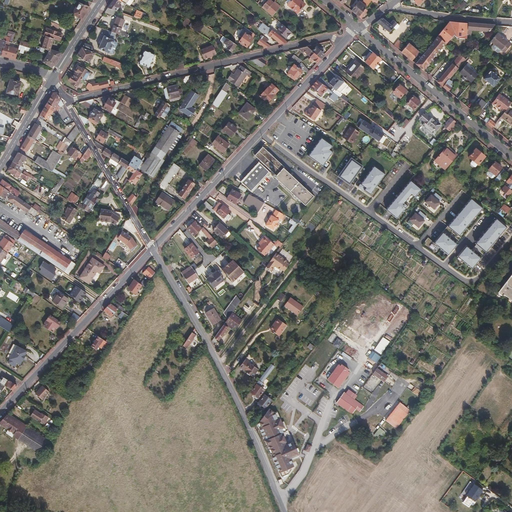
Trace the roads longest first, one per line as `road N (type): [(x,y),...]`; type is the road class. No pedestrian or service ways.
road 1 (residential): [(260,134),(461,279),(485,274),(511,239)]
road 2 (residential): [(153,249),(218,360),(284,511)]
road 3 (residential): [(67,101),(325,37),(344,44)]
road 4 (unclassified): [(359,29),(511,149)]
road 5 (unclassified): [(24,387),(153,249)]
road 6 (residential): [(67,101),(153,249)]
road 7 (unknown): [(208,66),(202,109),(130,209)]
road 8 (unclassified): [(153,249),(260,134)]
road 9 (unclassified): [(260,134),(344,44)]
road 10 (residential): [(390,5),(511,22)]
